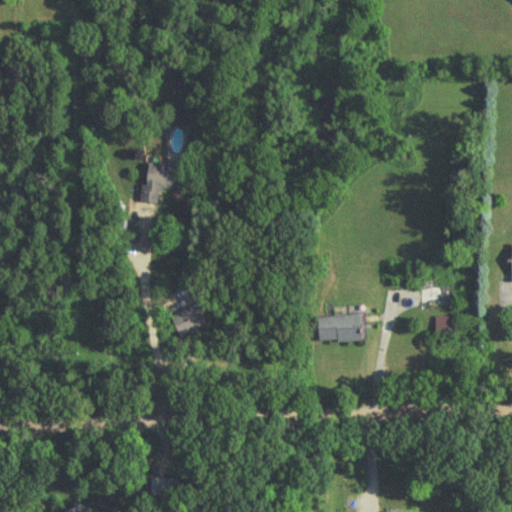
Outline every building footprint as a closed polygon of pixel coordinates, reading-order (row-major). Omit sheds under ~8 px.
[(148,163),(144,201),(157,202),(159,186),(178,188),(180,167),(148,163)] [(418,306),(449,304),(448,282),(417,284),(418,306)] [(359,338),(356,313),(316,316),(319,342),(359,338)] [(454,333),(454,317),(433,317),(433,333),(454,333)] [(171,494),(171,479),(149,479),(149,494),(171,494)]
